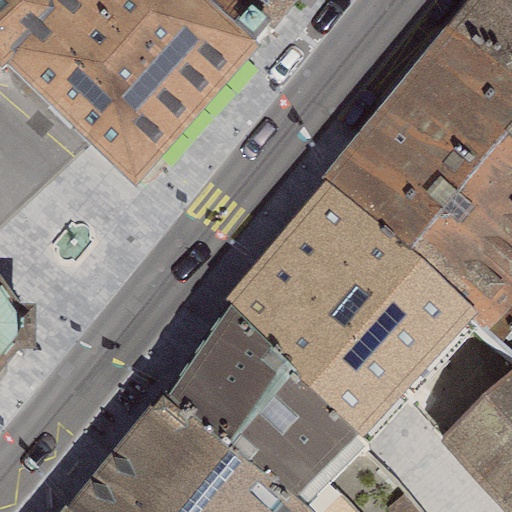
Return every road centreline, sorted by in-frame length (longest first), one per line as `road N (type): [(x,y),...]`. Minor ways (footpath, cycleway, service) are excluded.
road 1 (primary): [(181,266),(397,0)]
road 2 (residential): [(3,168),(17,252),(69,319),(110,353)]
road 3 (residential): [(181,266),(83,195),(3,168)]
road 4 (primary): [(0,485),(110,353)]
